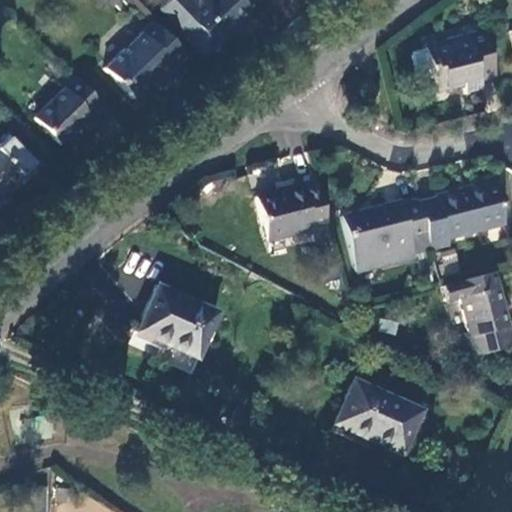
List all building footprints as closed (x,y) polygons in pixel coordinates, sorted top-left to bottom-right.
[(241,8),(249,0),(205,0),(198,8),(190,0),(168,0),(159,10),(203,55),(224,33),(223,32),(244,11),(241,8)] [(173,68),(184,57),(143,16),(132,30),(134,32),(123,42),(118,43),(97,63),(130,98),(145,83),(152,76),(157,80),(172,66),(173,68)] [(477,78),(492,74),(481,29),(422,44),(434,89),(462,83),(465,93),(480,90),(477,78)] [(88,115),(98,105),(61,66),(49,77),(56,86),(29,115),(55,145),(73,129),(77,134),(92,119),(88,115)] [(150,88),(157,80),(152,76),(145,83),(150,88)] [(0,189),(18,172),(0,154),(0,189)] [(312,182),(310,175),(297,179),(299,186),(312,182)] [(433,197),(417,200),(431,251),(446,248),(444,236),(502,222),(496,201),(500,200),(494,176),(479,180),(480,183),(432,194),(433,197)] [(299,186),(297,179),(281,181),(283,189),(254,196),(265,239),(307,228),(311,242),(328,238),(312,182),(299,186)] [(431,251),(417,200),(399,203),(398,199),(341,213),(357,276),(413,262),(411,255),(431,251)] [(509,345),(490,272),(440,285),(443,300),(458,296),(472,351),(509,345)] [(215,312),(154,285),(135,330),(195,357),(215,312)] [(416,410),(351,379),(332,423),(398,452),(416,410)]
